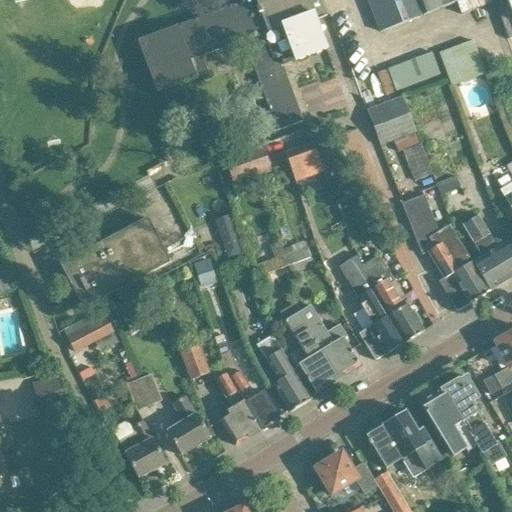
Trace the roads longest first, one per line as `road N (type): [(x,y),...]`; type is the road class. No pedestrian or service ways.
road 1 (unclassified): [(0,194),(52,340),(137,511)]
road 2 (residential): [(267,459),(511,311)]
